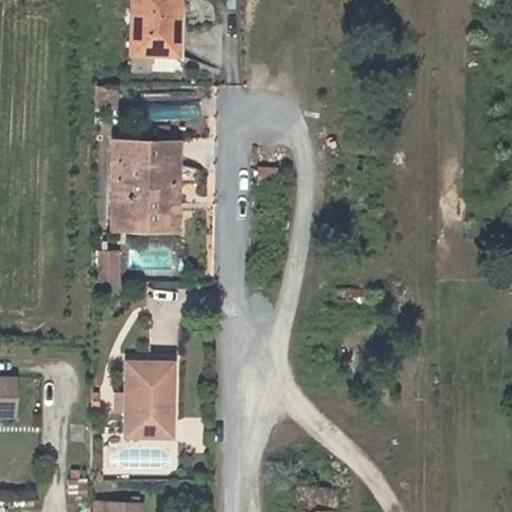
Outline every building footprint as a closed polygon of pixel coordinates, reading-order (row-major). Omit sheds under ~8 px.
[(130,0),(129,51),(175,52),(177,0),(130,0)] [(268,68),(294,69),(295,28),(269,27),(268,68)] [(114,107),(114,86),(96,86),(96,107),(114,107)] [(154,186),(175,185),(175,144),(113,143),(111,226),(154,227),(154,186)] [(175,227),(175,185),(154,186),(154,227),(175,227)] [(101,277),(125,276),(125,246),(101,247),(101,277)] [(124,393),(123,410),(123,435),(168,435),(170,362),(125,360),(124,393)] [(0,415),(15,415),(15,377),(0,376),(0,415)] [(114,410),(123,410),(124,393),(114,392),(114,410)] [(296,488),(294,511),(330,511),(332,491),(296,488)] [(139,511),(140,504),(94,502),(93,511),(139,511)]
